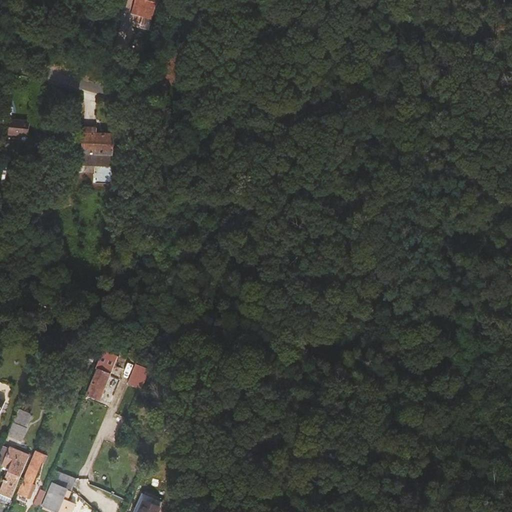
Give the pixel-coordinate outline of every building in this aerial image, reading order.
[(135,0),(131,13),(152,20),(158,0),(135,0)] [(30,122),(18,120),(18,123),(10,123),(9,134),(29,137),(30,122)] [(94,166),(113,167),(114,134),(97,134),(83,133),(82,165),(94,166)] [(112,182),(113,167),(94,166),(94,181),(112,182)] [(23,178),(24,169),(11,167),(10,177),(23,178)] [(101,400),(118,356),(103,350),(96,369),(97,369),(87,394),(101,400)] [(126,382),(142,388),(149,372),(132,365),(126,382)] [(33,414),(19,408),(13,422),(27,428),(33,414)] [(22,441),(27,428),(13,422),(8,435),(22,441)] [(10,449),(3,446),(0,452),(0,463),(3,465),(10,449)] [(10,468),(0,490),(0,492),(12,498),(29,456),(10,448),(10,449),(3,465),(10,468)] [(47,456),(36,452),(24,481),(23,481),(18,492),(30,498),(35,485),(32,483),(41,462),(44,463),(47,456)] [(72,511),(76,503),(68,500),(75,485),(77,479),(76,478),(55,470),(50,483),(53,484),(43,508),(53,511),(72,511)] [(0,498),(10,502),(12,498),(0,492),(0,498)] [(138,511),(158,511),(161,507),(144,500),(138,511)]
